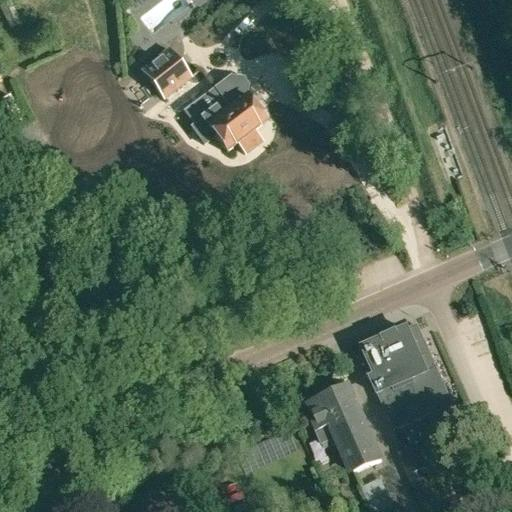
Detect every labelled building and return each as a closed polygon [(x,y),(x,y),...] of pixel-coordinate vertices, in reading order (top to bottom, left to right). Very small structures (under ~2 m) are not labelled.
[(0,4),(0,8),(10,30),(20,25),(9,1),(0,4)] [(223,21),(234,16),(227,4),(217,10),(223,21)] [(139,72),(163,102),(192,79),(168,49),(139,72)] [(223,102),(200,120),(226,153),(237,145),(244,155),(262,142),(254,132),(265,124),(245,99),(247,87),(242,81),(230,79),(214,91),(223,102)] [(371,380),(390,422),(412,412),(407,402),(417,398),(418,401),(445,389),(416,326),(363,350),(366,357),(361,359),(368,373),(372,370),(376,378),(371,380)] [(337,443),(351,475),(382,462),(349,386),(307,404),(326,447),(337,443)] [(397,454),(407,478),(416,474),(429,469),(419,445),(397,454)] [(399,490),(396,471),(363,476),(366,495),(399,490)] [(422,511),(433,511),(416,474),(407,478),(422,511)] [(382,511),(401,511),(396,501),(380,507),(382,511)]
